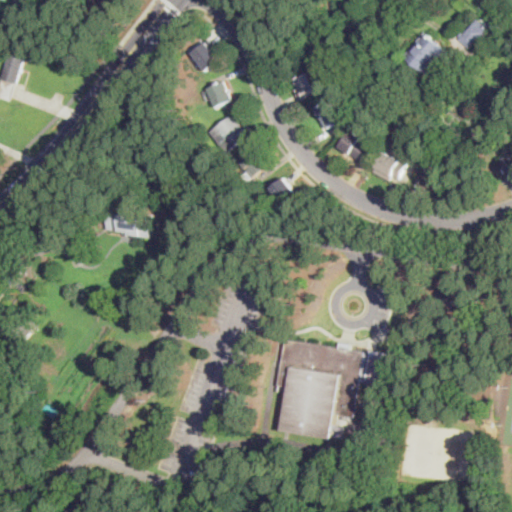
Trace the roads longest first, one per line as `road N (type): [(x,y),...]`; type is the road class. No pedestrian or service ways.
road 1 (residential): [(511,207),(437,219),(398,214),(351,193),(296,144),(254,53),(210,0)]
road 2 (secondary): [(175,0),(87,117),(0,203)]
